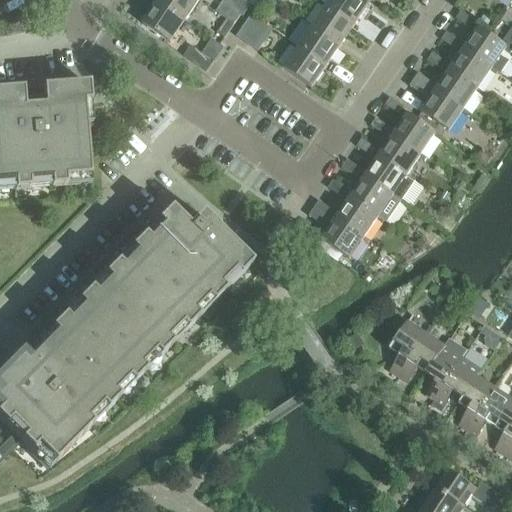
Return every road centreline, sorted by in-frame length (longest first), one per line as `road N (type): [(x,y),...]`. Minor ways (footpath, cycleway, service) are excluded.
road 1 (residential): [(333,145),(437,0)]
road 2 (residential): [(205,116),(306,186),(333,145)]
road 3 (residential): [(205,116),(235,78),(333,145)]
road 4 (residential): [(205,116),(82,33)]
